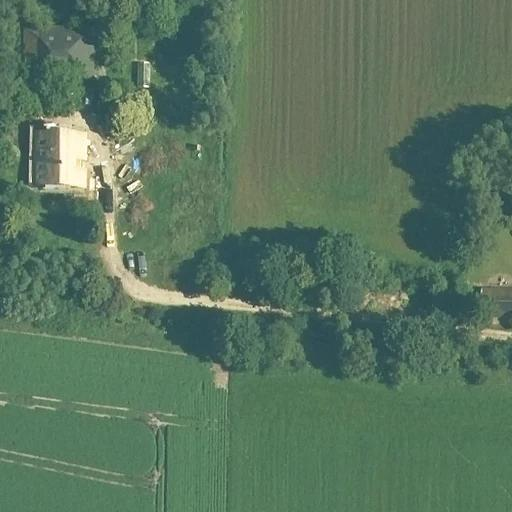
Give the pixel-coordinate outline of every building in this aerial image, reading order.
[(54,74),(54,85),(93,84),(92,30),(23,31),(23,79),(12,79),(12,107),(37,108),(37,80),(36,80),(36,73),(38,72),(38,74),(54,74)] [(102,136),(120,136),(119,115),(102,116),(102,136)] [(82,191),(83,139),(36,138),(35,168),(37,168),(37,190),(82,191)] [(205,195),(207,195),(207,164),(161,163),(159,253),(204,254),(205,195)] [(480,320),(511,320),(511,291),(481,291),(480,320)]
